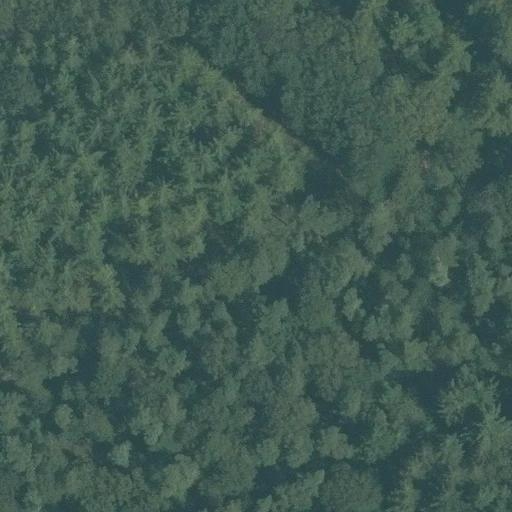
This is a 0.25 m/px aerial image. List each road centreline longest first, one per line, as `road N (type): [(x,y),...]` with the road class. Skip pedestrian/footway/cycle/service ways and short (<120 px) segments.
road 1 (track): [(423,153),(0,379)]
road 2 (track): [(231,0),(511,229)]
road 3 (track): [(0,121),(183,24),(205,0)]
